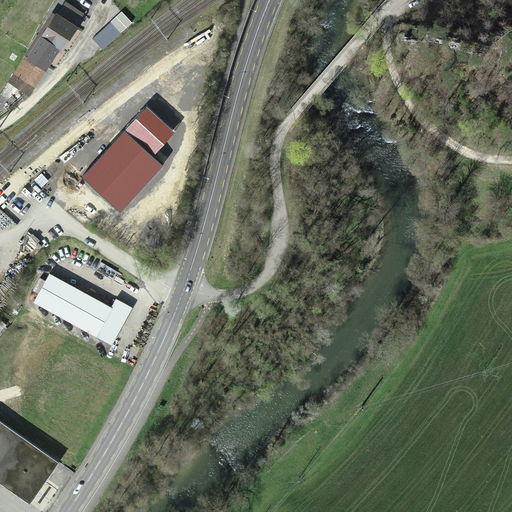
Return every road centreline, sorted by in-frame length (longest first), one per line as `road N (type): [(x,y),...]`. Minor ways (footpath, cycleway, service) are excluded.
road 1 (primary): [(67,511),(169,326),(269,0)]
road 2 (unclassified): [(209,294),(247,289),(265,275),(277,231),(280,132),(396,0)]
road 3 (track): [(511,159),(470,153),(426,124),(393,73),(383,10)]
road 4 (track): [(104,0),(62,70),(0,124)]
